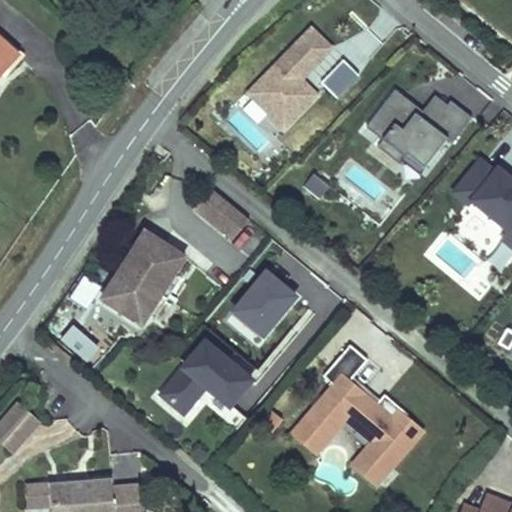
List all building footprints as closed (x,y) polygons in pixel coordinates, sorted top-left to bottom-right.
[(252,97),(285,129),(317,96),(307,86),(305,88),(300,83),(302,81),(333,49),(312,29),(270,72),(274,75),(252,97)] [(0,76),(18,56),(0,40),(0,76)] [(321,83),(337,98),(360,76),(344,60),(321,83)] [(395,91),(367,127),(383,140),(378,147),(400,165),(403,161),(411,151),(429,164),(448,139),(453,143),(473,118),(451,101),(448,105),(447,107),(432,126),(411,110),(414,106),(395,91)] [(447,107),(448,105),(435,96),(422,113),(414,106),(411,110),(432,126),(447,107)] [(411,151),(403,161),(420,175),(429,164),(411,151)] [(481,161),(455,192),(467,202),(470,198),(504,227),(498,234),(511,246),(511,180),(511,179),(504,188),(492,178),(496,174),(481,161)] [(315,174),(305,186),(320,198),(330,186),(315,174)] [(250,221),(211,189),(195,208),(234,240),(250,221)] [(102,299),(143,324),(186,258),(146,232),(102,299)] [(263,340),(301,299),(268,267),(229,309),(263,340)] [(88,307),(97,289),(81,281),(72,299),(88,307)] [(90,363),(102,347),(73,324),(60,340),(90,363)] [(498,344),(509,350),(511,345),(511,331),(508,329),(498,344)] [(253,381),(206,342),(162,395),(185,413),(206,387),(231,407),(253,381)] [(324,377),(334,386),(316,407),(335,423),(341,416),(346,420),(373,442),(353,465),(377,485),(423,432),(406,417),(409,415),(385,395),(380,400),(377,405),(350,382),(353,377),(368,360),(350,345),(324,377)] [(353,377),(350,382),(377,405),(380,400),(353,377)] [(0,426),(0,439),(13,451),(38,422),(18,405),(0,426)] [(346,420),(341,416),(335,423),(316,407),(306,418),(319,429),(317,432),(323,437),(312,450),(317,454),(346,420)] [(293,433),(312,450),(323,437),(317,432),(319,429),(306,418),(293,433)] [(112,479),(29,486),(30,508),(52,506),(52,511),(145,511),(144,484),(113,487),(112,479)] [(511,511),(511,505),(489,497),(482,511),(511,511)]
